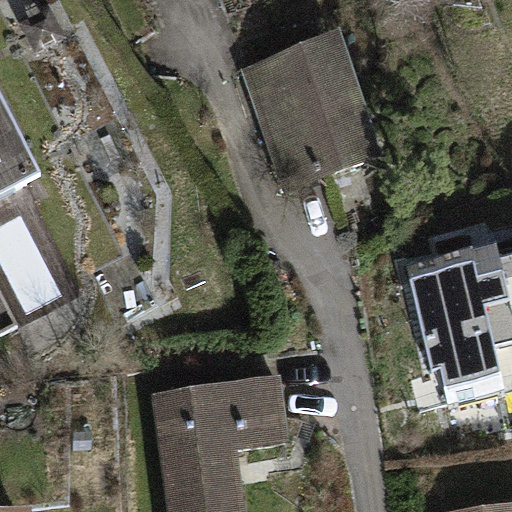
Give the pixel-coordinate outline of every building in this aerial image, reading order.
[(241,69),(284,193),(387,157),(344,33),(241,69)] [(0,95),(0,199),(42,177),(0,95)] [(420,283),(444,380),(502,365),(500,355),(511,351),(511,249),(466,260),(469,272),(420,283)] [(284,377),(153,395),(169,511),(249,511),(241,451),(293,444),(284,377)] [(511,511),(511,503),(455,511),(511,511)]
